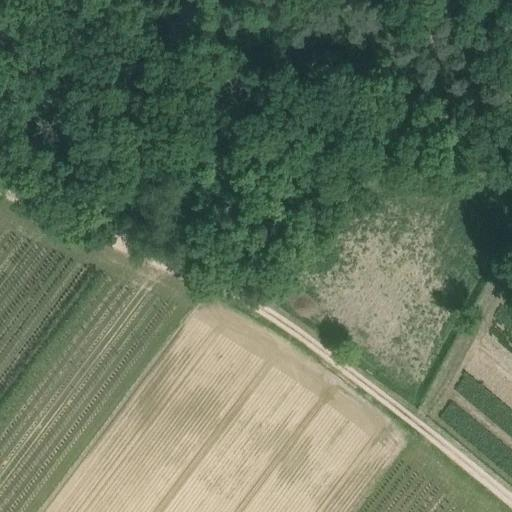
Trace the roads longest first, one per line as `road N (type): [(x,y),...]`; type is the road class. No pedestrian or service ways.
road 1 (track): [(511,497),(319,346),(105,226)]
road 2 (track): [(105,226),(183,0)]
